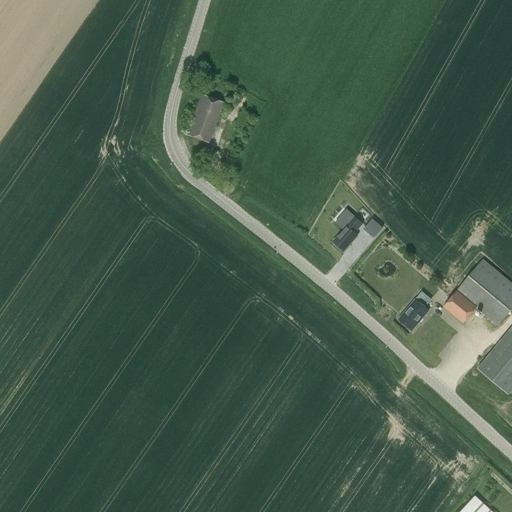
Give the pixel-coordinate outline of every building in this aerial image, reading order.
[(186,135),(209,144),(224,104),(201,95),(186,135)] [(242,110),(235,123),(244,127),(251,115),(242,110)] [(333,243),(344,252),(358,236),(355,234),(363,224),(354,217),(345,227),(346,228),(333,243)] [(365,229),(375,237),(383,228),(373,219),(365,229)] [(511,309),(511,283),(483,259),(443,307),(463,324),(477,308),(498,326),(511,309)] [(429,311),(415,300),(399,320),(412,331),(429,311)] [(511,390),(511,328),(478,369),(509,395),(511,390)] [(460,511),(493,511),(475,496),(460,511)]
